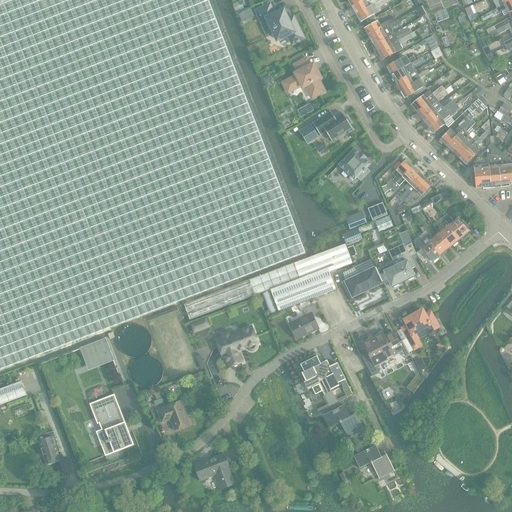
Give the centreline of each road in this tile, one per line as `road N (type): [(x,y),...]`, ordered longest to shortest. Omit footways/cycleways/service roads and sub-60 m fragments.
road 1 (residential): [(0,491),(95,487),(154,469),(191,451),(256,376),(332,334)]
road 2 (residential): [(493,219),(411,146),(362,78),(322,0)]
road 3 (residential): [(332,334),(425,291),(502,228)]
road 4 (residential): [(389,452),(332,334)]
